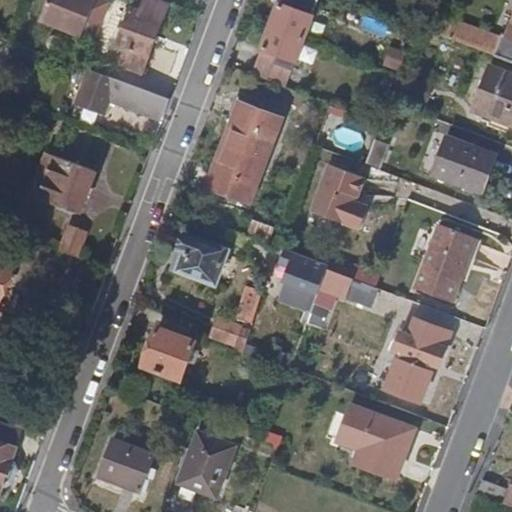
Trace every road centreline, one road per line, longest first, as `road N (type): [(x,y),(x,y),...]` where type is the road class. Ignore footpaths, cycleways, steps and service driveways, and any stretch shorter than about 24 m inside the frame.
road 1 (residential): [(225,0),(36,496)]
road 2 (residential): [(444,511),(511,333)]
